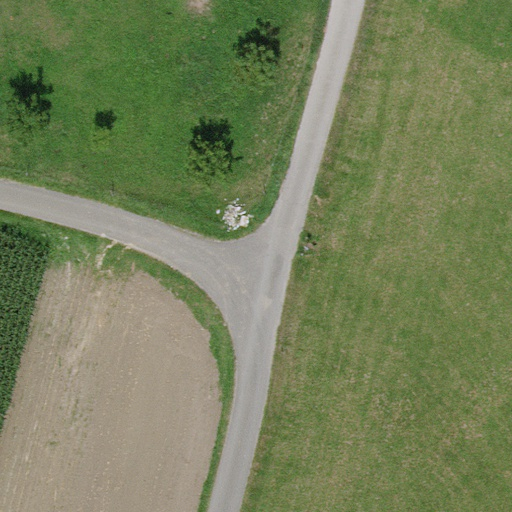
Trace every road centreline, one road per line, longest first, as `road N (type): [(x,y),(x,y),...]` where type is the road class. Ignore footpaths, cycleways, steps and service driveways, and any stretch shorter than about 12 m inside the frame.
road 1 (unclassified): [(224,511),(256,383),(245,299),(208,264),(126,228),(0,198)]
road 2 (track): [(245,299),(280,242),(352,0)]
